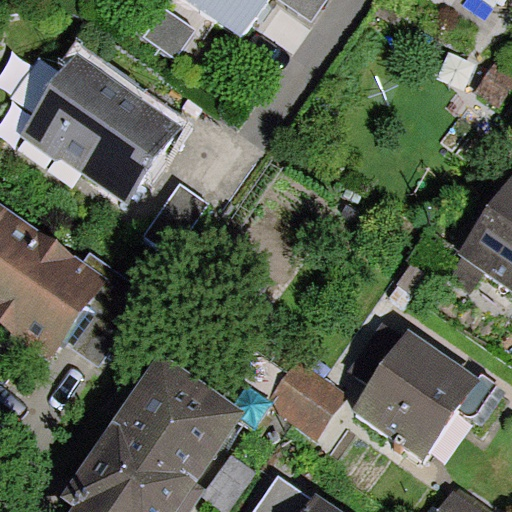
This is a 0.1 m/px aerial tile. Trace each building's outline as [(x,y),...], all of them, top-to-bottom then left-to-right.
[(175,0),(240,43),(269,0),(175,0)] [(511,0),(478,0),(504,17),(511,4),(511,0)] [(79,71),(30,142),(124,207),(173,136),(79,71)] [(188,188),(155,243),(185,260),(218,206),(188,188)] [(511,201),(467,267),(511,298),(511,201)] [(0,221),(0,327),(46,359),(96,287),(0,221)] [(409,349),(361,422),(424,464),(472,390),(409,349)] [(300,372),(275,420),(331,449),(356,401),(300,372)] [(438,467),(463,479),(507,388),(483,376),(438,467)] [(165,382),(76,511),(180,511),(236,430),(165,382)] [(491,511),(459,489),(443,511),(491,511)] [(313,511),(281,491),(266,511),(313,511)]
